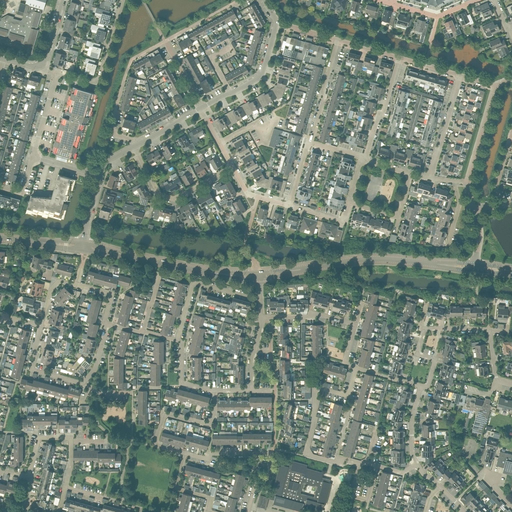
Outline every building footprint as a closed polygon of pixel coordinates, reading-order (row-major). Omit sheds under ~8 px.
[(0,34),(6,37),(6,36),(9,37),(8,39),(22,43),(24,44),(22,50),(22,51),(31,54),(32,53),(34,45),(38,30),(36,29),(36,27),(37,27),(41,14),(41,13),(42,9),(44,10),(46,0),(26,0),(26,2),(25,4),(20,2),(18,11),(24,13),(23,16),(26,17),(25,18),(20,21),(14,19),(14,18),(7,16),(6,16),(1,19),(0,21),(0,34)] [(82,8),(83,2),(77,0),(76,3),(71,2),(70,7),(78,10),(79,7),(82,8)] [(115,3),(115,0),(105,0),(105,1),(102,2),(102,4),(100,4),(99,7),(109,10),(110,7),(111,7),(112,7),(113,6),(113,5),(112,5),(112,4),(111,4),(112,3),(115,3)] [(325,2),(325,0),(317,0),(317,1),(321,3),(320,6),(327,8),(329,3),(325,2)] [(332,0),(330,8),(335,9),(336,5),(338,6),(337,8),(344,10),(347,1),(343,0),(332,0)] [(360,16),(362,9),(358,8),(360,3),(353,1),(350,10),(355,11),(354,15),(360,16)] [(257,8),(254,3),(247,8),(250,13),(257,8)] [(484,18),(493,15),(490,10),(489,10),(488,8),(490,8),(487,3),(473,9),(476,14),(481,12),(482,13),(484,18)] [(379,10),(376,9),(377,7),(367,5),(365,12),(371,14),(371,15),(372,17),(377,18),(379,10)] [(78,10),(70,7),(68,13),(73,14),(72,17),(78,19),(80,13),(78,13),(78,10)] [(110,12),(100,9),(97,8),(96,10),(95,13),(99,14),(102,15),(99,23),(108,26),(111,15),(109,15),(110,12)] [(260,14),(257,8),(250,13),(253,18),(260,14)] [(237,18),(233,10),(228,13),(232,20),(237,18)] [(392,26),(395,17),(395,16),(395,17),(391,16),(392,12),(385,10),(381,20),(389,22),(388,25),(392,26)] [(467,16),(465,12),(457,16),(461,25),(465,24),(466,25),(469,23),(470,25),(473,23),(470,16),(468,17),(467,16)] [(232,20),(228,13),(223,16),(227,23),(232,20)] [(263,19),(260,14),(253,18),(255,23),(263,19)] [(397,19),(398,19),(396,23),(406,26),(406,29),(409,30),(412,20),(409,19),(409,17),(406,16),(406,17),(399,15),(399,14),(398,18),(397,18),(397,19)] [(227,23),(223,16),(218,18),(222,26),(227,23)] [(77,24),(78,19),(72,17),(71,20),(67,19),(65,24),(74,27),(74,24),(77,24)] [(222,26),(218,18),(213,21),(217,29),(222,26)] [(266,24),(263,19),(255,23),(258,28),(262,26),(266,24)] [(422,32),(421,34),(419,42),(423,43),(427,28),(424,27),(425,22),(423,21),(418,19),(417,22),(416,26),(415,30),(422,32)] [(444,23),(446,28),(443,29),(447,40),(452,38),(449,32),(454,30),(457,35),(462,33),(457,23),(454,25),(452,20),(444,23)] [(217,29),(213,21),(208,24),(212,31),(217,29)] [(493,22),(485,25),(482,27),(486,36),(486,37),(487,38),(489,38),(490,37),(493,36),(492,34),(500,31),(497,24),(494,25),(493,22)] [(74,27),(65,24),(63,30),(68,31),(67,34),(73,36),(75,30),(73,30),(74,27)] [(105,28),(96,25),(92,24),(90,29),(97,31),(94,40),(103,42),(106,32),(104,31),(105,28)] [(212,31),(208,24),(203,27),(207,34),(212,31)] [(260,31),(262,26),(258,28),(257,30),(255,30),(254,35),(262,38),(264,32),(260,31)] [(207,34),(203,27),(198,29),(202,37),(207,34)] [(202,37),(198,29),(193,32),(197,40),(202,37)] [(197,40),(193,32),(188,35),(192,42),(197,40)] [(192,42),(188,35),(187,33),(176,39),(182,50),(193,44),(192,42)] [(72,41),(73,36),(67,34),(67,37),(62,35),(60,41),(69,44),(70,41),(72,41)] [(283,41),(281,49),(284,50),(282,54),(289,56),(294,38),(291,37),(291,38),(287,37),(286,41),(283,41)] [(299,47),(301,41),(297,40),(298,39),(294,38),(289,56),(296,58),(298,52),(294,51),(296,45),(299,47)] [(498,52),(501,50),(504,57),(510,55),(504,41),(501,42),(499,38),(489,42),(491,46),(490,46),(490,47),(491,47),(492,49),(496,48),(498,52)] [(69,44),(60,41),(58,47),(63,48),(62,51),(69,53),(70,47),(68,47),(69,44)] [(100,44),(99,44),(91,42),(87,41),(86,46),(92,47),(90,56),(99,59),(102,48),(99,48),(100,44)] [(303,60),(308,42),(305,41),(305,42),(301,41),(299,47),(303,48),(302,53),(298,52),(296,58),(303,60)] [(313,50),(315,45),(311,44),(311,43),(308,42),(303,60),(310,62),(312,56),(308,55),(309,49),(313,50)] [(317,64),(322,46),(319,45),(319,46),(315,45),(313,50),(317,52),(315,57),(312,56),(310,62),(317,64)] [(325,47),(322,46),(317,64),(323,66),(325,60),(321,59),(323,53),(327,54),(329,49),(325,48),(325,47)] [(147,55),(148,57),(152,64),(153,66),(163,60),(158,50),(147,55)] [(67,58),(69,53),(62,51),(62,54),(57,52),(55,58),(64,60),(65,58),(67,58)] [(352,63),(354,54),(349,52),(347,58),(345,58),(344,61),(352,63)] [(191,54),(185,58),(183,59),(186,64),(194,59),(191,54)] [(360,56),(354,54),(352,63),(357,65),(355,69),(358,70),(361,62),(358,61),(360,56)] [(295,60),(283,56),(282,62),(283,62),(282,65),(291,68),(292,63),(294,63),(295,60)] [(152,64),(148,57),(143,60),(147,67),(152,64)] [(254,65),(256,60),(247,57),(245,65),(247,69),(249,64),(254,65)] [(367,68),(370,59),(365,57),(363,63),(361,62),(358,70),(361,71),(363,66),(367,68)] [(64,60),(55,58),(53,64),(58,65),(58,68),(64,70),(65,64),(63,63),(64,60)] [(94,75),(97,65),(95,64),(96,61),(86,58),(85,63),(87,64),(85,72),(94,75)] [(189,69),(196,64),(194,59),(186,64),(189,69)] [(374,75),(376,67),(374,66),(375,60),(370,59),(367,68),(366,73),(374,75)] [(147,67),(143,60),(138,62),(142,70),(147,67)] [(383,74),(383,72),(386,63),(386,62),(381,60),(379,68),(376,67),(374,75),(377,76),(378,73),(383,74)] [(142,70),(138,62),(133,65),(136,70),(134,77),(135,78),(137,73),(142,70)] [(390,71),(391,65),(386,63),(383,72),(388,74),(387,79),(390,80),(392,71),(390,71)] [(192,74),(199,69),(196,64),(189,69),(192,74)] [(249,73),(247,69),(245,65),(240,68),(244,75),(249,73)] [(289,73),(291,68),(282,65),(281,69),(280,68),(278,73),(290,77),(291,73),(289,73)] [(171,72),(168,67),(161,71),(164,76),(171,72)] [(244,75),(240,68),(235,71),(239,78),(244,75)] [(410,80),(412,71),(411,70),(412,69),(408,68),(406,76),(404,75),(403,78),(410,80)] [(16,83),(16,81),(19,71),(14,69),(12,75),(7,74),(6,80),(11,82),(16,83)] [(194,79),(202,74),(199,69),(192,74),(194,79)] [(24,72),(19,71),(16,81),(21,82),(21,85),(24,85),(26,79),(23,78),(24,72)] [(239,78),(235,71),(230,73),(234,81),(239,78)] [(174,77),(171,72),(164,76),(166,81),(174,77)] [(234,81),(230,73),(224,76),(229,84),(234,81)] [(290,77),(278,73),(277,78),(278,79),(277,82),(286,85),(287,80),(289,80),(290,77)] [(32,85),(35,75),(30,74),(28,80),(26,79),(24,85),(27,86),(28,84),(32,85)] [(197,84),(205,80),(202,74),(194,79),(197,84)] [(41,77),(35,75),(32,85),(36,86),(35,89),(42,91),(44,84),(39,83),(41,77)] [(177,82),(174,77),(166,81),(169,86),(177,82)] [(205,80),(197,84),(196,85),(201,95),(212,89),(206,79),(205,80)] [(445,93),(449,82),(447,82),(447,81),(442,79),(439,89),(444,90),(443,93),(445,93)] [(378,87),(379,84),(370,81),(369,84),(373,86),(371,91),(373,91),(383,94),(384,89),(378,87)] [(179,87),(177,82),(169,86),(172,91),(179,87)] [(286,85),(277,82),(277,85),(275,85),(274,87),(282,97),(286,85)] [(97,95),(97,94),(96,94),(97,89),(98,89),(87,86),(86,89),(79,87),(79,89),(74,87),(74,88),(67,113),(66,113),(66,114),(67,114),(67,115),(64,115),(63,118),(61,117),(61,118),(63,118),(53,152),(52,152),(52,153),(57,154),(57,155),(68,159),(69,157),(76,159),(75,159),(85,125),(88,125),(96,94),(97,95)] [(182,92),(179,87),(172,91),(175,96),(182,92)] [(282,97),(274,87),(270,90),(271,91),(268,93),(272,101),(277,98),(278,100),(282,97)] [(472,88),(470,95),(468,96),(466,95),(465,94),(463,93),(462,97),(462,98),(468,100),(474,101),(476,96),(483,98),(485,92),(472,88)] [(182,92),(175,96),(173,97),(179,107),(189,102),(184,91),(182,92)] [(264,93),(259,96),(265,106),(268,105),(268,103),(272,101),(268,93),(265,94),(264,93)] [(407,98),(397,95),(396,98),(397,99),(397,100),(406,103),(407,98)] [(256,100),(252,101),(257,109),(261,106),(262,108),(265,106),(259,96),(255,98),(256,100)] [(370,101),(371,99),(367,98),(365,106),(374,108),(376,103),(370,101)] [(473,106),(480,108),(481,103),(474,101),(468,100),(467,105),(465,106),(463,105),(462,104),(460,103),(459,107),(459,108),(465,110),(471,112),(473,106)] [(257,109),(252,101),(250,103),(249,101),(244,104),(250,115),(253,113),(252,111),(257,109)] [(250,115),(244,104),(239,106),(240,108),(237,110),(241,117),(246,115),(247,116),(250,115)] [(373,114),(374,108),(365,106),(363,111),(359,110),(358,112),(363,114),(366,115),(367,112),(373,114)] [(172,115),(171,113),(168,107),(165,109),(163,110),(167,118),(172,115)] [(162,120),(167,118),(163,110),(158,113),(162,120)] [(241,117),(237,110),(234,111),(234,110),(229,112),(235,123),(238,121),(237,120),(241,117)] [(470,117),(477,119),(478,114),(471,112),(465,110),(464,116),(462,116),(460,116),(459,114),(457,114),(456,117),(456,119),(462,120),(468,122),(470,117)] [(235,123),(229,112),(224,115),(225,116),(222,118),(226,126),(231,123),(232,125),(235,123)] [(365,117),(366,115),(363,114),(358,112),(357,115),(362,116),(360,122),(371,125),(372,119),(365,117)] [(157,123),(162,120),(158,113),(153,116),(157,123)] [(152,126),(157,123),(153,116),(148,118),(152,126)] [(147,129),(152,126),(148,118),(143,121),(147,129)] [(226,126),(222,118),(219,120),(218,118),(213,121),(219,132),(223,130),(222,128),(226,126)] [(133,133),(135,125),(136,123),(136,122),(125,119),(121,130),(133,133)] [(467,127),(474,129),(475,124),(468,122),(462,120),(461,126),(459,127),(457,126),(456,125),(454,124),(453,128),(453,129),(459,131),(465,132),(467,127)] [(147,129),(143,121),(138,124),(136,123),(135,125),(139,126),(142,132),(147,129)] [(369,130),(371,125),(360,122),(358,121),(356,126),(355,127),(354,128),(358,129),(358,130),(361,130),(362,128),(369,130)] [(188,133),(191,138),(194,143),(198,141),(198,140),(197,137),(204,133),(201,127),(188,133)] [(360,133),(361,130),(358,130),(358,129),(354,128),(353,128),(352,131),(357,133),(356,137),(365,140),(366,135),(360,133)] [(434,132),(424,129),(421,128),(420,132),(423,132),(423,134),(432,137),(434,132)] [(464,137),(471,139),(472,134),(465,132),(459,131),(458,136),(456,137),(454,137),(453,135),(451,134),(450,138),(450,140),(456,141),(462,143),(464,137)] [(301,137),(302,137),(289,133),(287,139),(290,139),(298,142),(299,138),(301,139),(301,137)] [(190,151),(195,148),(192,143),(189,144),(184,135),(178,139),(183,148),(188,146),(190,151)] [(243,139),(242,136),(231,141),(233,146),(235,145),(237,148),(244,144),(242,140),(243,139)] [(363,145),(365,140),(356,137),(354,142),(349,141),(348,144),(357,146),(357,144),(363,145)] [(297,145),(298,142),(290,139),(288,145),(298,148),(299,145),(297,145)] [(382,157),(385,148),(380,146),(381,141),(378,141),(376,149),(379,149),(377,155),(382,157)] [(461,148),(468,150),(469,145),(462,143),(456,141),(455,147),(453,147),(451,147),(450,145),(448,145),(447,148),(447,150),(453,152),(453,151),(459,153),(461,148)] [(166,152),(163,154),(166,160),(171,157),(170,154),(175,152),(170,143),(163,147),(166,152)] [(239,157),(250,151),(248,148),(247,149),(244,144),(237,148),(238,151),(237,152),(239,157)] [(389,153),(392,153),(394,145),(391,144),(390,149),(385,148),(382,157),(388,158),(389,153)] [(398,162),(401,152),(396,151),(397,146),(394,145),(392,153),(395,154),(393,160),(398,162)] [(405,157),(408,158),(410,150),(407,149),(406,154),(401,152),(398,162),(403,163),(405,157)] [(158,150),(146,156),(150,164),(162,158),(158,150)] [(294,156),(295,153),(287,150),(285,156),(295,159),(295,156),(294,156)] [(414,166),(417,157),(412,155),(413,151),(410,150),(408,158),(410,159),(409,165),(414,166)] [(252,154),(250,151),(239,157),(242,162),(243,161),(245,164),(253,159),(250,155),(252,154)] [(458,158),(465,160),(466,155),(459,153),(453,151),(453,152),(451,157),(450,158),(448,157),(447,156),(445,155),(444,159),(444,160),(450,162),(456,164),(456,163),(458,158)] [(426,154),(423,154),(423,155),(417,154),(417,157),(414,166),(419,168),(421,162),(424,162),(426,154)] [(211,163),(214,169),(221,166),(216,157),(212,159),(210,156),(205,159),(208,164),(211,163)] [(343,157),(341,163),(354,167),(355,164),(351,163),(352,160),(343,157)] [(319,160),(311,158),(309,163),(317,165),(320,166),(321,161),(319,160)] [(258,166),(257,163),(255,164),(253,159),(245,164),(247,167),(245,168),(248,172),(249,171),(258,166)] [(291,167),(291,164),(284,161),(281,160),(279,166),(292,170),(292,167),(291,167)] [(195,168),(200,177),(207,173),(206,171),(209,169),(204,161),(200,164),(201,165),(195,168)] [(457,173),(458,169),(462,170),(463,165),(456,163),(456,164),(450,162),(448,167),(447,168),(445,168),(444,166),(442,165),(440,170),(441,171),(440,174),(447,176),(448,172),(453,174),(454,172),(457,173)] [(353,170),(354,167),(341,163),(339,169),(349,172),(350,169),(353,170)] [(137,174),(132,164),(125,168),(128,175),(125,176),(128,182),(133,179),(132,177),(137,174)] [(186,185),(194,181),(190,174),(194,172),(190,165),(186,167),(187,169),(183,171),(185,174),(181,176),(186,185)] [(260,165),(258,166),(249,171),(252,176),(253,175),(255,178),(263,174),(260,169),(262,168),(260,165)] [(291,172),(292,170),(279,166),(278,172),(288,175),(289,171),(291,172)] [(348,175),(349,172),(339,169),(338,175),(350,179),(351,176),(348,175)] [(125,181),(121,173),(117,175),(118,176),(116,177),(112,175),(111,179),(110,179),(108,186),(116,188),(118,182),(120,180),(122,182),(125,181)] [(266,188),(269,179),(265,178),(263,174),(255,178),(256,181),(255,182),(258,187),(259,186),(266,188)] [(69,200),(75,183),(75,180),(76,180),(58,175),(52,196),(50,195),(49,198),(31,196),(26,213),(27,213),(27,212),(37,215),(38,213),(48,217),(49,214),(63,219),(68,201),(70,201),(69,200)] [(350,182),(350,179),(338,175),(336,182),(345,184),(346,181),(350,182)] [(177,176),(173,178),(174,180),(169,183),(167,181),(163,184),(167,190),(169,189),(171,191),(175,189),(175,191),(179,189),(177,184),(181,182),(177,176)] [(275,189),(278,180),(273,179),(273,177),(270,176),(269,179),(266,188),(271,190),(272,188),(275,189)] [(283,193),(287,181),(283,180),(283,182),(278,180),(275,189),(278,190),(278,192),(283,193)] [(222,185),(220,182),(220,181),(215,183),(216,185),(215,186),(218,192),(223,189),(225,192),(233,187),(230,181),(222,185)] [(344,187),(345,184),(336,182),(334,188),(347,191),(348,188),(344,187)] [(147,191),(143,185),(142,186),(141,183),(131,189),(133,192),(137,190),(142,198),(141,201),(147,203),(149,198),(147,195),(149,194),(147,191)] [(422,195),(425,184),(419,183),(417,189),(414,188),(414,187),(411,186),(409,195),(410,195),(416,197),(418,194),(422,195)] [(431,186),(425,184),(422,195),(425,196),(425,198),(430,199),(432,193),(429,192),(431,186)] [(236,193),(233,187),(225,192),(227,195),(225,196),(223,198),(224,199),(218,202),(220,206),(226,203),(228,201),(227,199),(236,193)] [(312,190),(303,187),(302,190),(298,189),(297,193),(310,197),(312,190)] [(346,194),(347,191),(334,188),(332,194),(342,196),(342,193),(346,194)] [(439,200),(442,189),(436,188),(434,194),(432,193),(430,199),(434,201),(436,199),(439,200)] [(448,191),(442,189),(439,200),(446,202),(445,206),(443,205),(442,209),(446,210),(448,211),(452,198),(451,198),(452,196),(447,195),(448,191)] [(103,201),(113,204),(115,198),(121,200),(123,193),(117,192),(113,190),(111,190),(110,193),(106,192),(103,201)] [(209,192),(203,196),(208,204),(214,201),(209,192)] [(310,197),(297,193),(296,197),(300,198),(299,201),(300,202),(299,205),(307,207),(310,197)] [(341,199),(342,196),(332,194),(331,200),(343,203),(344,201),(341,199)] [(0,204),(1,205),(2,207),(4,206),(7,207),(8,205),(11,206),(12,208),(14,207),(18,208),(20,200),(10,197),(10,198),(0,195),(0,204)] [(208,204),(203,196),(197,199),(202,208),(208,204)] [(232,199),(228,201),(226,203),(229,208),(233,206),(235,209),(242,205),(239,199),(233,202),(232,199)] [(343,206),(343,203),(331,200),(329,205),(327,205),(325,205),(325,207),(330,208),(331,207),(333,207),(332,209),(340,211),(341,206),(343,206)] [(192,202),(186,205),(190,213),(193,211),(195,215),(198,213),(192,202)] [(143,214),(143,213),(132,210),(133,206),(125,204),(122,211),(133,214),(132,218),(136,219),(135,221),(140,223),(142,217),(143,217),(144,214),(143,214)] [(408,206),(407,207),(406,207),(406,210),(406,212),(416,214),(417,211),(419,211),(421,206),(414,204),(414,207),(408,206)] [(193,218),(190,213),(186,205),(180,208),(182,213),(179,215),(183,222),(189,218),(190,220),(193,218)] [(246,210),(242,205),(235,209),(237,212),(232,215),(235,220),(241,217),(240,214),(246,210)] [(113,208),(104,206),(103,210),(101,209),(99,217),(108,219),(109,213),(111,214),(113,208)] [(164,218),(167,209),(161,207),(161,209),(156,208),(153,219),(158,220),(159,216),(164,218)] [(261,224),(267,226),(269,220),(266,219),(266,217),(265,216),(267,210),(260,208),(257,217),(263,218),(261,224)] [(445,213),(446,210),(442,209),(439,208),(438,213),(440,214),(439,218),(449,221),(451,215),(445,213)] [(173,210),(167,209),(164,218),(170,219),(169,221),(176,223),(177,218),(176,213),(172,212),(173,210)] [(282,214),(274,212),(272,222),(279,224),(278,226),(282,228),(285,220),(281,219),(282,214)] [(416,214),(406,212),(405,213),(404,216),(405,216),(404,217),(410,219),(409,222),(416,224),(417,219),(415,218),(416,214)] [(360,226),(363,215),(357,213),(357,215),(353,214),(350,224),(360,226)] [(289,219),(288,218),(287,222),(291,224),(289,228),(297,230),(300,220),(297,219),(298,217),(290,215),(289,219)] [(369,217),(363,215),(360,226),(367,229),(367,231),(369,232),(370,229),(372,219),(369,218),(369,217)] [(447,227),(449,221),(439,218),(438,221),(436,221),(434,226),(441,228),(441,225),(447,227)] [(316,222),(304,219),(300,231),(304,232),(305,229),(310,230),(309,234),(313,235),(316,222)] [(380,230),(382,220),(376,219),(376,220),(372,219),(370,229),(374,231),(375,228),(380,230)] [(388,222),(382,220),(380,230),(385,231),(384,233),(389,235),(392,225),(388,224),(388,222)] [(338,226),(322,222),(318,236),(324,237),(325,235),(335,237),(334,240),(339,242),(343,231),(337,229),(338,226)] [(414,228),(416,224),(409,222),(409,225),(403,223),(402,224),(401,224),(401,227),(401,229),(411,232),(412,228),(414,228)] [(441,228),(434,226),(433,225),(431,231),(432,231),(431,234),(434,235),(444,238),(446,232),(440,230),(441,228)] [(411,232),(401,229),(400,230),(399,233),(400,233),(399,235),(402,236),(401,239),(408,241),(411,232)] [(442,244),(444,238),(434,235),(433,238),(430,238),(429,243),(436,245),(436,242),(442,244)] [(43,259),(34,257),(32,267),(40,269),(41,266),(48,267),(47,268),(51,269),(52,262),(43,260),(43,259)] [(59,262),(56,262),(53,270),(56,271),(56,272),(70,276),(73,268),(59,264),(59,262)] [(92,281),(95,273),(89,271),(87,280),(92,281)] [(10,274),(5,273),(1,273),(0,276),(0,285),(6,287),(10,274)] [(98,283),(101,274),(95,273),(92,281),(98,283)] [(104,284),(106,276),(101,274),(98,283),(104,284)] [(123,285),(125,277),(119,275),(118,279),(117,284),(123,285)] [(110,286),(112,277),(106,276),(104,284),(110,286)] [(116,288),(117,284),(118,279),(112,277),(110,286),(116,288)] [(129,287),(131,278),(125,277),(123,285),(129,287)] [(43,285),(39,283),(34,282),(30,293),(35,295),(40,296),(39,295),(41,288),(42,289),(43,285)] [(188,287),(189,285),(178,282),(177,284),(178,285),(177,287),(186,290),(186,287),(188,287)] [(75,291),(75,290),(70,289),(69,290),(68,289),(67,290),(64,287),(59,293),(60,293),(67,300),(75,291)] [(206,300),(207,295),(204,295),(205,290),(201,289),(197,305),(202,306),(202,303),(204,304),(205,299),(206,300)] [(131,290),(129,295),(129,296),(134,297),(138,298),(139,292),(131,290)] [(319,306),(322,295),(312,292),(311,296),(310,301),(313,302),(312,304),(319,306)] [(378,297),(379,294),(368,292),(367,294),(369,294),(368,297),(376,300),(380,301),(381,301),(381,298),(378,297)] [(67,300),(60,293),(55,298),(56,299),(54,302),(56,304),(56,307),(57,307),(63,309),(64,306),(66,303),(65,302),(67,300)] [(129,296),(129,295),(125,294),(123,300),(132,303),(134,297),(129,296)] [(212,301),(213,297),(207,295),(206,300),(205,299),(204,304),(209,305),(211,301),(212,301)] [(284,304),(285,304),(285,295),(283,295),(283,297),(280,297),(280,301),(277,301),(277,311),(284,311),(284,304)] [(297,311),(297,299),(293,299),(293,302),(290,302),(290,299),(289,299),(289,296),(287,296),(287,295),(285,295),(285,304),(287,304),(287,308),(290,308),(290,311),(297,311)] [(300,299),(297,299),(297,311),(304,311),(304,308),(308,308),(308,295),(303,295),(303,302),(300,302),(300,299)] [(330,306),(332,297),(322,295),(319,306),(326,308),(327,306),(330,306)] [(418,300),(410,298),(410,297),(406,296),(405,300),(404,300),(403,306),(407,307),(416,310),(416,309),(414,309),(416,303),(417,304),(418,300)] [(31,303),(32,299),(24,297),(23,301),(27,302),(25,310),(33,312),(36,313),(37,309),(38,309),(39,305),(31,303)] [(218,303),(219,298),(213,297),(212,301),(211,301),(209,305),(215,307),(216,303),(218,303)] [(339,312),(342,300),(332,297),(330,306),(332,307),(332,310),(339,312)] [(376,300),(368,297),(367,300),(366,300),(365,302),(368,303),(376,305),(379,306),(380,301),(376,300)] [(100,306),(101,300),(93,298),(91,304),(100,306)] [(224,305),(225,300),(219,298),(218,303),(216,303),(215,307),(221,309),(222,304),(224,305)] [(238,304),(239,299),(233,298),(232,302),(231,302),(229,306),(229,307),(235,309),(235,308),(236,304),(238,304)] [(243,305),(245,301),(239,299),(238,304),(236,304),(235,308),(241,309),(242,305),(243,305)] [(277,311),(277,301),(270,301),(270,299),(267,299),(267,307),(270,307),(270,310),(277,311)] [(132,303),(123,300),(122,306),(131,309),(132,303)] [(229,306),(231,302),(225,300),(224,305),(222,304),(221,309),(227,310),(228,306),(229,306)] [(352,303),(342,300),(339,312),(346,313),(346,311),(349,311),(352,303)] [(248,313),(251,303),(245,301),(243,305),(242,305),(241,309),(240,312),(246,314),(246,313),(248,313)] [(435,318),(439,306),(429,303),(428,307),(426,315),(430,316),(430,315),(436,316),(435,318)] [(98,312),(100,306),(91,304),(89,310),(98,312)] [(131,309),(122,306),(120,312),(129,314),(131,309)] [(446,317),(447,310),(447,309),(444,309),(444,310),(438,308),(439,306),(435,318),(441,319),(442,316),(446,317)] [(456,317),(456,306),(450,306),(450,310),(447,310),(446,317),(450,317),(450,315),(456,315),(456,317)] [(462,313),(466,313),(466,306),(462,306),(462,307),(456,307),(456,306),(456,317),(462,317),(462,313)] [(476,317),(476,306),(476,308),(470,308),(470,306),(466,306),(466,313),(470,313),(470,317),(476,317)] [(486,317),(486,306),(476,306),(476,317),(480,317),(480,316),(482,316),(482,317),(486,317)] [(508,313),(511,313),(511,306),(508,306),(508,309),(498,308),(497,319),(507,320),(508,313)] [(68,310),(63,309),(57,307),(59,308),(58,310),(52,309),(50,316),(62,319),(64,312),(68,313),(68,310)] [(414,316),(416,310),(407,307),(405,313),(404,312),(403,316),(409,318),(410,315),(414,316)] [(179,314),(180,311),(171,308),(171,311),(170,311),(169,313),(177,315),(177,316),(180,316),(181,314),(179,314)] [(96,318),(98,312),(89,310),(88,316),(96,318)] [(129,314),(120,312),(119,318),(127,320),(129,314)] [(176,318),(177,316),(177,315),(169,313),(166,312),(165,315),(166,315),(165,318),(174,320),(175,317),(176,318)] [(205,317),(199,316),(194,314),(194,317),(195,317),(194,320),(203,322),(204,320),(205,320),(205,317)] [(409,318),(403,316),(399,315),(397,322),(402,323),(401,326),(400,326),(409,328),(411,329),(412,323),(408,322),(409,318)] [(60,325),(62,319),(50,316),(49,322),(54,324),(54,327),(52,326),(57,328),(65,330),(66,330),(67,330),(67,328),(66,327),(64,326),(60,325)] [(95,324),(96,318),(88,316),(86,322),(90,323),(90,322),(95,324)] [(126,326),(127,320),(119,318),(117,324),(126,326)] [(99,325),(95,324),(90,322),(90,323),(88,328),(97,331),(99,325)] [(245,333),(246,328),(233,325),(232,331),(236,332),(235,333),(240,335),(241,332),(245,333)] [(409,329),(409,328),(400,326),(398,332),(397,336),(401,336),(408,338),(409,335),(407,334),(408,333),(411,333),(412,329),(409,329)] [(69,331),(65,330),(57,328),(56,331),(50,329),(48,335),(57,338),(58,335),(61,336),(62,333),(63,333),(64,332),(68,333),(69,331)] [(95,337),(97,331),(88,328),(87,334),(92,336),(95,337)] [(170,334),(171,331),(163,328),(162,331),(161,331),(160,333),(171,337),(172,334),(170,334)] [(29,337),(30,331),(22,329),(21,334),(20,335),(29,337)] [(130,333),(121,330),(120,336),(128,339),(130,333)] [(91,339),(92,336),(87,334),(83,333),(82,338),(87,339),(85,344),(95,347),(97,340),(91,339)] [(240,336),(240,335),(235,333),(235,335),(232,334),(231,338),(238,340),(238,342),(242,343),(244,337),(240,336)] [(27,343),(29,337),(20,335),(19,341),(27,343)] [(56,341),(57,338),(48,335),(46,342),(52,344),(52,347),(59,349),(61,343),(56,341)] [(128,339),(120,336),(118,342),(127,344),(128,339)] [(407,342),(408,338),(401,336),(400,340),(401,341),(399,346),(398,346),(409,349),(410,343),(407,342)] [(241,349),(242,343),(238,342),(238,340),(231,338),(230,344),(237,346),(236,348),(241,349)] [(375,341),(364,338),(363,340),(365,341),(364,344),(372,346),(373,343),(374,343),(375,341)] [(455,345),(456,342),(454,341),(446,339),(445,343),(446,343),(444,349),(443,348),(454,351),(455,345)] [(26,349),(27,343),(19,341),(17,346),(26,349)] [(504,354),(505,353),(505,357),(511,357),(511,351),(511,348),(511,347),(511,342),(511,341),(502,342),(504,354)] [(127,344),(118,342),(117,348),(125,350),(127,344)] [(471,343),(472,346),(475,345),(476,357),(486,356),(484,344),(479,345),(478,342),(471,343)] [(93,354),(95,347),(85,344),(84,344),(82,349),(80,348),(78,353),(90,356),(87,355),(88,352),(93,354)] [(239,356),(241,349),(236,348),(237,346),(230,344),(228,350),(231,351),(235,352),(234,354),(239,356)] [(24,354),(26,349),(17,346),(16,352),(17,353),(24,354)] [(409,349),(398,346),(396,352),(395,352),(394,355),(395,356),(406,359),(407,355),(406,354),(407,349),(409,349)] [(57,355),(58,350),(59,349),(52,347),(51,347),(50,350),(45,348),(43,355),(52,357),(53,354),(57,355)] [(200,350),(189,347),(188,349),(190,349),(189,352),(197,355),(198,352),(199,352),(200,350)] [(124,356),(125,350),(117,348),(115,354),(120,355),(124,356)] [(450,356),(452,351),(454,352),(454,351),(443,348),(441,354),(445,355),(444,359),(450,361),(452,357),(450,356)] [(291,358),(291,352),(287,352),(287,350),(282,350),(282,356),(280,356),(280,359),(287,359),(287,358),(291,358)] [(90,356),(78,353),(78,352),(77,356),(79,358),(77,360),(86,368),(90,364),(90,363),(91,359),(89,359),(90,356)] [(26,355),(24,354),(17,353),(16,358),(24,361),(26,355)] [(239,356),(234,354),(234,356),(229,356),(229,362),(234,362),(234,364),(238,364),(238,358),(239,356)] [(51,361),(52,357),(43,355),(41,361),(47,363),(46,366),(54,368),(55,363),(55,362),(51,361)] [(405,362),(406,359),(395,356),(394,359),(393,359),(392,365),(403,368),(402,368),(403,362),(405,362)] [(23,366),(24,361),(16,358),(14,364),(23,366)] [(369,364),(369,362),(358,359),(358,361),(359,362),(358,365),(367,367),(368,364),(369,364)] [(456,362),(450,361),(444,359),(443,363),(444,363),(442,369),(441,368),(451,371),(453,372),(454,371),(455,367),(455,366),(456,362)] [(81,374),(86,368),(77,360),(73,364),(69,363),(67,371),(73,373),(76,369),(81,374)] [(238,365),(238,364),(234,364),(234,362),(229,362),(229,366),(230,366),(230,370),(233,370),(238,370),(238,371),(243,371),(243,365),(238,365)] [(328,374),(331,363),(329,362),(329,364),(325,363),(323,371),(326,372),(326,373),(328,374)] [(479,376),(488,375),(487,365),(484,366),(484,362),(485,362),(475,363),(476,369),(478,369),(479,376)] [(21,372),(23,366),(14,364),(13,370),(21,372)] [(402,374),(403,368),(392,365),(394,366),(393,371),(390,371),(389,375),(397,377),(398,373),(402,374)] [(452,378),(453,372),(451,371),(441,368),(439,375),(443,376),(442,379),(452,382),(453,378),(452,378)] [(19,378),(20,376),(21,372),(13,370),(11,376),(19,378)] [(25,388),(28,380),(22,378),(19,387),(25,388)] [(370,387),(372,381),(361,378),(361,380),(363,381),(362,385),(370,387)] [(451,386),(452,382),(442,379),(441,383),(437,382),(436,388),(446,391),(446,390),(445,390),(446,386),(450,387),(450,386),(451,386)] [(33,382),(28,380),(25,388),(31,390),(32,388),(33,382)] [(37,390),(40,381),(34,380),(33,382),(32,388),(37,390)] [(43,391),(45,383),(40,381),(37,390),(43,391)] [(49,393),(51,385),(45,383),(43,391),(49,393)] [(55,395),(57,386),(51,385),(49,393),(55,395)] [(409,391),(410,387),(403,385),(400,395),(409,398),(411,398),(412,392),(409,391)] [(61,396),(63,388),(57,386),(55,395),(61,396)] [(73,396),(75,388),(69,386),(68,389),(69,389),(67,394),(68,394),(73,396)] [(69,389),(68,389),(63,388),(61,396),(67,398),(68,394),(67,394),(69,389)] [(79,398),(81,390),(81,389),(75,388),(73,396),(74,396),(79,398)] [(181,400),(184,389),(182,388),(181,390),(178,389),(177,392),(176,398),(179,398),(179,399),(181,400)] [(449,391),(446,391),(436,388),(437,388),(436,394),(434,394),(433,398),(440,399),(441,396),(444,397),(448,397),(449,391)] [(170,400),(173,389),(170,389),(170,390),(167,389),(164,398),(167,399),(167,400),(170,400)] [(367,398),(369,392),(358,389),(358,391),(360,392),(359,396),(367,398)] [(207,406),(210,398),(207,397),(207,395),(205,395),(202,406),(204,406),(204,405),(207,406)] [(408,404),(409,398),(400,395),(398,401),(397,400),(395,404),(403,406),(404,403),(408,404)] [(469,409),(475,410),(474,414),(476,414),(472,431),(481,434),(484,424),(486,425),(491,405),(489,405),(491,400),(485,398),(484,401),(479,400),(475,400),(476,399),(471,397),(471,398),(467,397),(465,403),(464,403),(462,409),(468,411),(469,409)] [(439,403),(440,399),(433,398),(432,401),(429,400),(427,406),(437,409),(439,410),(440,406),(440,403),(439,403)] [(511,412),(511,406),(511,401),(499,398),(497,408),(511,412)] [(364,409),(366,403),(355,400),(355,402),(357,403),(356,407),(364,409)] [(288,403),(286,409),(290,410),(290,412),(295,413),(297,404),(293,403),(292,405),(288,403)] [(342,405),(334,403),(332,409),(343,412),(343,410),(341,409),(342,405)] [(402,410),(403,406),(395,404),(394,408),(396,408),(394,414),(393,414),(404,417),(405,411),(402,410)] [(436,412),(437,409),(427,406),(428,407),(427,412),(426,412),(425,416),(435,419),(437,418),(438,414),(436,412)] [(290,410),(286,409),(284,415),(289,416),(288,418),(293,419),(295,413),(290,412),(290,410)] [(361,420),(363,414),(352,411),(352,413),(354,414),(353,418),(361,420)] [(338,420),(339,416),(331,414),(329,420),(331,420),(339,422),(340,423),(340,421),(338,420)] [(404,417),(393,414),(391,420),(395,421),(393,425),(401,426),(402,423),(401,422),(402,417),(404,417)] [(289,416),(284,415),(283,421),(287,422),(287,423),(292,425),(293,425),(294,419),(293,419),(288,418),(289,416)] [(338,426),(339,422),(331,420),(329,426),(341,429),(342,427),(338,426)] [(362,422),(353,420),(354,421),(353,424),(349,423),(349,425),(360,428),(362,422)] [(435,424),(432,424),(432,420),(426,420),(426,424),(422,424),(422,431),(423,431),(432,431),(435,431),(435,424)] [(291,426),(292,425),(287,423),(285,429),(289,430),(289,432),(294,433),(295,427),(291,426)] [(358,434),(360,428),(349,425),(348,428),(352,429),(351,432),(358,434)] [(401,430),(401,426),(393,425),(393,430),(392,431),(392,435),(393,436),(404,436),(404,430),(401,430)] [(296,434),(294,433),(289,432),(289,430),(285,429),(284,432),(281,431),(280,434),(288,436),(287,437),(292,439),(291,440),(294,441),(296,434)] [(432,436),(432,431),(423,431),(423,437),(427,437),(427,441),(434,441),(434,436),(432,436)] [(165,445),(168,434),(167,434),(162,432),(160,441),(161,440),(164,441),(163,445),(165,445)] [(334,437),(335,434),(328,432),(326,438),(338,441),(339,438),(334,437)] [(172,443),(174,436),(168,434),(165,445),(168,446),(169,442),(172,443)] [(404,437),(404,436),(393,436),(393,443),(395,443),(395,446),(404,446),(404,442),(403,442),(403,437),(404,437)] [(186,439),(180,437),(177,449),(179,449),(180,445),(183,446),(183,447),(185,443),(184,443),(186,439)] [(196,446),(198,438),(192,437),(189,447),(191,447),(192,445),(196,446)] [(296,441),(294,441),(291,440),(292,439),(287,437),(286,441),(283,440),(282,442),(290,445),(289,446),(294,447),(296,441)] [(355,446),(357,440),(345,437),(345,439),(349,440),(348,444),(355,446)] [(487,439),(486,441),(485,446),(488,447),(487,450),(494,452),(497,442),(487,439)] [(207,449),(209,441),(203,440),(200,450),(202,450),(203,448),(207,449)] [(434,444),(434,441),(427,441),(427,444),(423,444),(423,450),(422,450),(431,451),(431,450),(432,450),(432,444),(434,444)] [(51,445),(52,443),(47,442),(46,445),(43,444),(42,447),(46,448),(50,449),(50,451),(54,452),(54,451),(56,446),(51,445)] [(331,449),(332,445),(325,443),(323,449),(335,452),(336,450),(331,449)] [(404,450),(404,446),(395,446),(395,450),(393,450),(393,456),(403,456),(403,450),(404,450)] [(52,458),(54,452),(50,451),(50,449),(46,448),(45,451),(41,450),(40,453),(44,454),(48,455),(48,457),(52,458)] [(352,457),(354,451),(342,448),(341,451),(346,452),(345,455),(344,455),(343,455),(352,457)] [(334,455),(335,452),(323,449),(322,455),(330,458),(330,457),(329,457),(330,454),(334,455)] [(431,456),(431,451),(422,450),(422,457),(425,457),(425,463),(432,461),(432,456),(431,456)] [(491,462),(493,458),(494,452),(487,450),(484,460),(491,462)] [(511,475),(511,454),(500,451),(496,466),(504,468),(502,473),(511,475)] [(51,464),(51,463),(52,458),(48,457),(48,455),(44,454),(42,460),(47,461),(46,462),(51,464)] [(404,456),(403,456),(393,456),(393,457),(392,457),(392,463),(394,463),(394,466),(401,466),(401,463),(404,463),(404,456)] [(441,466),(442,465),(444,463),(440,458),(437,461),(435,463),(432,461),(425,463),(430,468),(431,467),(435,472),(434,473),(441,466)] [(52,464),(51,463),(51,464),(46,462),(47,461),(42,460),(41,466),(45,467),(45,468),(49,469),(50,470),(52,464)] [(331,484),(331,483),(329,483),(330,480),(322,478),(323,473),(323,472),(323,473),(306,468),(307,465),(293,461),(292,465),(289,465),(289,463),(285,462),(284,465),(280,464),(272,493),(278,494),(278,496),(275,495),(273,504),(301,511),(302,507),(319,511),(321,511),(323,504),(325,505),(330,488),(331,484)] [(190,474),(193,464),(191,464),(190,466),(186,465),(184,473),(189,474),(190,474)] [(445,470),(441,466),(434,473),(439,477),(441,475),(444,477),(449,472),(446,469),(445,470)] [(201,477),(204,467),(202,467),(201,469),(198,468),(195,476),(201,477)] [(49,471),(49,469),(45,468),(43,474),(47,475),(47,477),(51,478),(53,472),(49,471)] [(212,480),(215,470),(213,470),(212,472),(209,471),(206,479),(212,480)] [(451,475),(449,472),(444,477),(447,480),(448,479),(452,483),(451,484),(451,485),(458,477),(454,472),(451,475)] [(237,473),(235,479),(247,483),(247,480),(244,479),(245,476),(237,473)] [(47,475),(43,474),(41,480),(46,481),(45,482),(50,484),(51,478),(47,477),(47,475)] [(387,485),(389,479),(378,476),(378,478),(380,479),(379,483),(387,485)] [(465,484),(463,481),(463,480),(463,479),(460,476),(458,477),(451,485),(455,489),(458,486),(460,489),(465,484)] [(46,481),(41,480),(40,485),(44,487),(44,488),(48,489),(50,484),(45,482),(46,481)] [(11,492),(14,483),(8,482),(7,485),(6,490),(11,492)] [(20,485),(14,483),(11,492),(13,492),(17,493),(20,485)] [(412,491),(411,491),(421,494),(423,494),(425,485),(419,483),(419,484),(420,484),(419,487),(414,486),(415,484),(414,484),(413,491),(412,491)] [(44,487),(40,485),(38,491),(43,492),(42,494),(47,495),(48,489),(44,488),(44,487)] [(240,490),(241,487),(233,485),(232,491),(243,494),(244,492),(240,490)] [(386,490),(375,488),(375,489),(377,490),(376,494),(384,496),(386,490)] [(43,492),(38,491),(37,497),(41,498),(41,500),(45,501),(47,495),(42,494),(43,492)] [(71,505),(72,501),(69,500),(71,492),(67,491),(65,499),(66,499),(65,503),(64,503),(62,507),(68,509),(70,505),(71,505)] [(420,499),(421,494),(411,491),(410,497),(420,499)] [(191,495),(183,493),(182,497),(179,497),(179,498),(189,501),(190,500),(191,495)] [(467,505),(476,497),(475,498),(471,494),(468,497),(465,494),(461,499),(467,505)] [(239,501),(239,499),(238,499),(230,497),(229,496),(227,502),(235,504),(236,500),(239,501)] [(418,505),(420,499),(410,497),(408,496),(407,502),(408,502),(418,505)] [(472,509),(480,501),(476,497),(467,505),(468,505),(468,506),(469,505),(472,509)] [(189,501),(179,498),(179,500),(181,501),(180,504),(188,507),(189,501)] [(383,502),(372,499),(372,500),(374,501),(373,505),(381,507),(383,502)] [(47,509),(49,504),(49,503),(45,502),(45,501),(41,500),(40,503),(36,502),(35,504),(37,505),(36,508),(45,510),(46,509),(47,509)] [(77,507),(78,502),(72,501),(71,505),(70,505),(68,509),(74,511),(75,506),(77,507)] [(477,511),(484,506),(480,501),(472,509),(475,511),(477,511)] [(83,508),(84,504),(78,502),(77,507),(75,506),(74,511),(79,511),(81,508),(83,508)] [(234,508),(235,504),(227,502),(226,507),(236,510),(236,509),(234,508)] [(417,511),(418,505),(408,502),(407,508),(417,511)]
